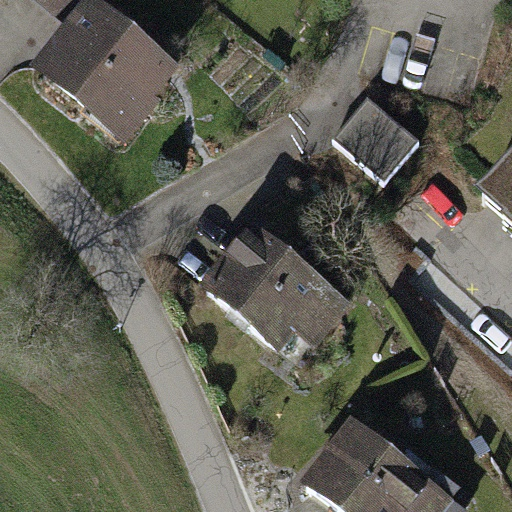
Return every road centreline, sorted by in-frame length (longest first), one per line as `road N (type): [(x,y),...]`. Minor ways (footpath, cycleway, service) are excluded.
road 1 (residential): [(403,0),(336,112),(101,258)]
road 2 (residential): [(101,258),(181,393),(227,511)]
road 3 (residential): [(0,132),(101,258)]
